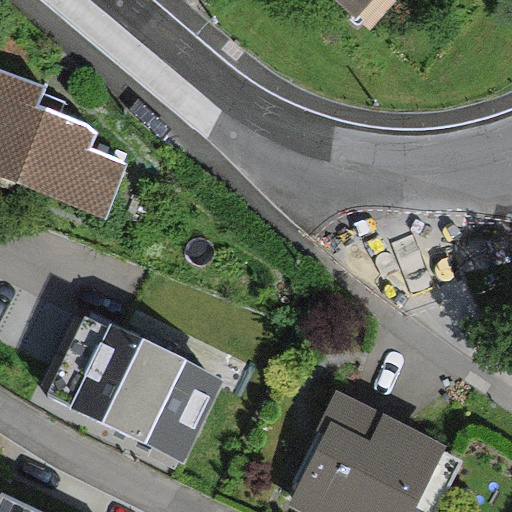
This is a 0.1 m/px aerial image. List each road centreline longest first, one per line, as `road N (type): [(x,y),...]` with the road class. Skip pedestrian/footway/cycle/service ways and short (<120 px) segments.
road 1 (residential): [(374,172),(299,151),(214,99),(99,0)]
road 2 (residential): [(374,172),(384,224),(436,300),(511,363)]
road 3 (unclassified): [(186,511),(0,408)]
road 4 (residential): [(511,156),(458,169),(374,172)]
